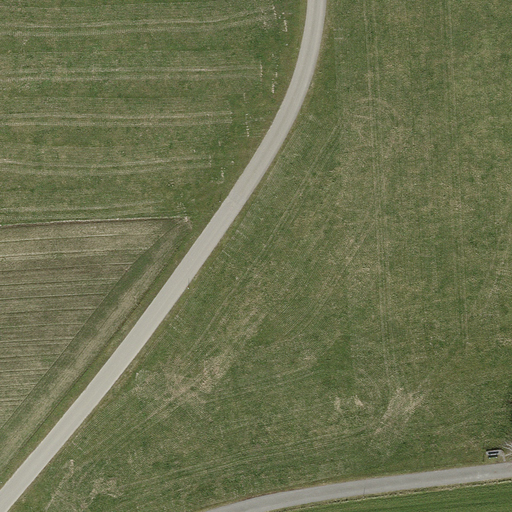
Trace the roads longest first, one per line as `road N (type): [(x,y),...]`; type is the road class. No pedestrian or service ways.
road 1 (track): [(0,501),(190,271),(267,151),(302,82),(319,0)]
road 2 (track): [(232,511),(268,500),(511,469)]
